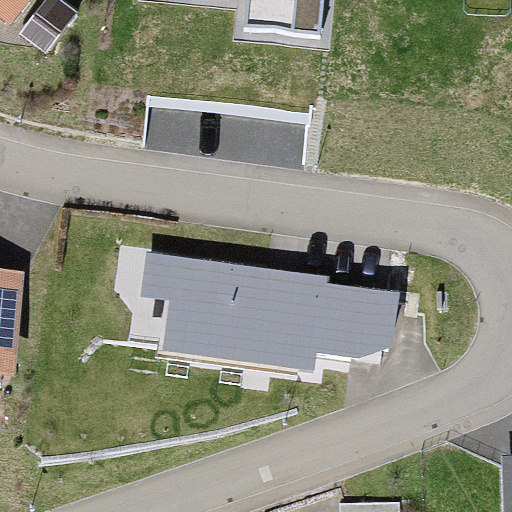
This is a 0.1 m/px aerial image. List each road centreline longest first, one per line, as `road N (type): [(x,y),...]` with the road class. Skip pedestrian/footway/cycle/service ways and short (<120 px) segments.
road 1 (residential): [(511,268),(483,222),(419,204),(94,177),(0,149)]
road 2 (residential): [(150,511),(480,404),(511,352)]
